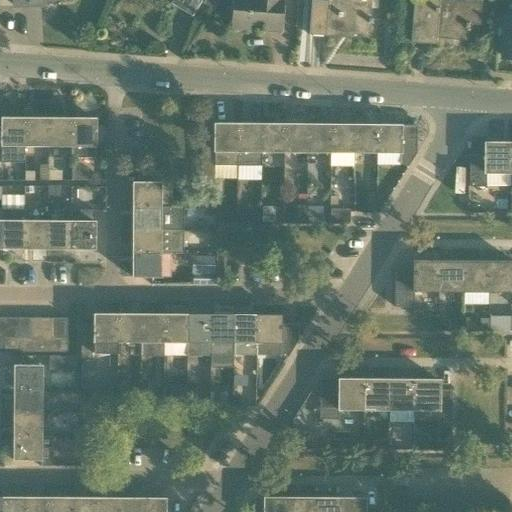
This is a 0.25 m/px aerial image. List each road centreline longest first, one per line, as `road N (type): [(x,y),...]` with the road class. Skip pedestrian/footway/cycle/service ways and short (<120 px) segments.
road 1 (tertiary): [(114,72),(461,98)]
road 2 (residential): [(110,296),(344,299)]
road 3 (residential): [(344,299),(448,135),(461,98)]
road 4 (residential): [(233,481),(0,479)]
road 5 (residential): [(110,296),(114,72)]
road 6 (residential): [(233,481),(344,299)]
